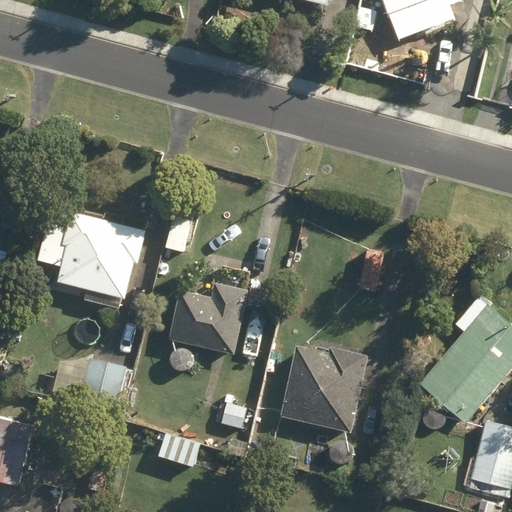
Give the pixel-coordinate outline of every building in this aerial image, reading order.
[(381,0),(396,40),(452,20),(447,7),(450,0),(381,0)] [(56,284),(84,290),(82,300),(117,309),(120,299),(122,299),(130,264),(135,265),(143,232),(119,227),(121,218),(102,214),(100,222),(66,214),(65,216),(47,212),(35,262),(59,268),(56,284)] [(177,292),(166,342),(202,349),(209,351),(232,356),(246,292),(212,284),(209,299),(177,292)] [(462,333),(418,384),(463,422),(511,364),(511,328),(488,308),(490,305),(478,296),(453,325),(462,333)] [(18,326),(0,320),(0,343),(12,347),(18,326)] [(181,370),(185,370),(189,368),(191,365),(193,361),(193,357),(192,354),(190,350),(187,348),(183,347),(179,347),(176,348),(173,351),(171,354),(170,357),(170,361),(171,365),(174,367),(177,369),(181,370)] [(294,348),(279,419),(349,434),(365,358),(327,350),(326,355),(294,348)] [(412,359),(409,372),(418,374),(425,365),(423,361),(412,359)] [(124,368),(87,360),(57,363),(53,380),(46,378),(42,394),(114,411),(124,368)] [(433,430),(437,430),(441,428),(443,425),(445,421),(445,417),(444,413),(442,410),(439,408),(435,407),(431,407),(428,408),(425,410),(423,414),(422,417),(422,421),(424,424),(426,427),(429,429),(433,430)] [(0,420),(0,484),(15,488),(28,427),(0,420)] [(470,481),(480,483),(478,493),(507,499),(509,489),(511,489),(511,485),(511,429),(482,423),(470,481)] [(214,443),(171,431),(164,457),(207,469),(214,443)] [(338,463),(342,462),(346,460),(348,457),(350,454),(350,450),(349,446),(347,443),(344,440),(340,439),(336,439),(333,441),(330,443),(328,446),(327,450),(327,453),(328,457),(331,460),(334,462),(338,463)] [(91,470),(86,489),(99,493),(104,474),(91,470)] [(116,472),(112,492),(130,496),(135,477),(116,472)] [(479,502),(476,511),(491,511),(492,505),(479,502)]
